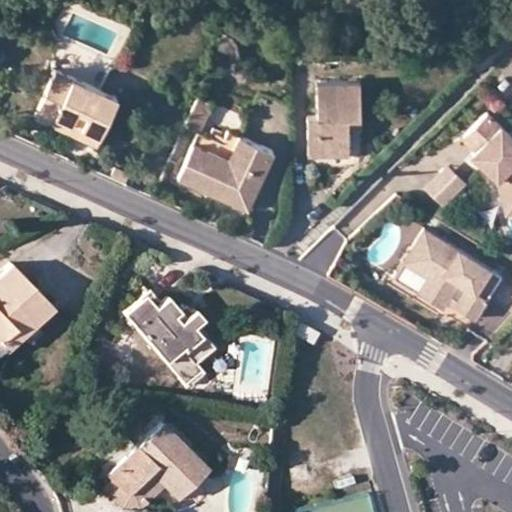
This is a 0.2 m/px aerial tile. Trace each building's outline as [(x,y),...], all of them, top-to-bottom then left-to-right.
[(56,69),(40,107),(82,126),(79,133),(99,143),(118,97),(56,69)] [(359,82),(317,83),(318,118),(308,118),(309,155),(349,154),(348,119),(360,118),(359,82)] [(36,115),(79,133),(82,126),(40,107),(36,115)] [(465,137),(479,150),(492,161),(487,166),(499,178),(505,197),(511,195),(511,134),(489,113),(465,137)] [(273,151),(228,131),(218,155),(193,144),(178,177),(248,208),(273,151)] [(474,155),(487,166),(492,161),(479,150),(474,155)] [(424,187),(445,206),(467,181),(446,162),(424,187)] [(414,202),(396,192),(387,207),(405,217),(414,202)] [(424,226),(411,246),(430,256),(422,270),(428,274),(419,290),(443,304),(450,291),(460,297),(455,304),(474,315),(500,272),(424,226)] [(403,259),(422,270),(430,256),(411,246),(403,259)] [(51,309),(10,264),(0,272),(0,344),(5,350),(51,309)] [(124,310),(180,375),(194,363),(195,363),(192,360),(208,345),(192,325),(200,317),(193,308),(183,316),(178,321),(171,314),(177,309),(164,295),(155,301),(146,290),(124,310)] [(183,316),(177,309),(171,314),(178,321),(183,316)] [(310,343),(316,330),(298,320),(292,333),(310,343)] [(100,353),(85,346),(78,361),(93,368),(100,353)] [(200,369),(195,363),(194,363),(180,375),(186,382),(200,369)] [(105,474),(110,479),(124,492),(147,469),(160,483),(176,497),(205,467),(159,421),(105,474)] [(131,511),(160,483),(147,469),(124,492),(110,479),(104,485),(131,511)]
